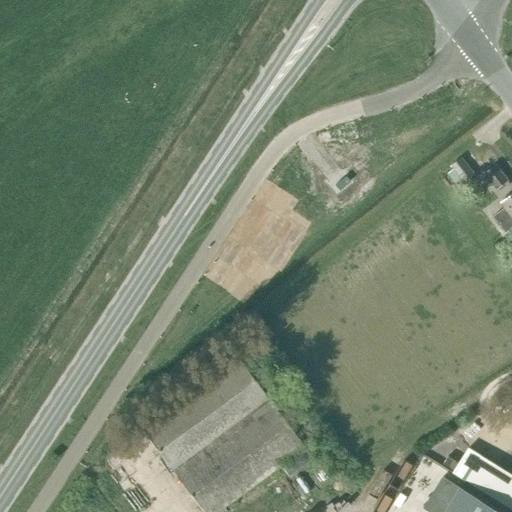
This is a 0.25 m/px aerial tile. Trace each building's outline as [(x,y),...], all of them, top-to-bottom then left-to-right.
[(463,182),(474,174),(461,156),(450,165),(463,182)] [(496,189),(507,180),(495,164),(483,173),(496,189)] [(511,192),(500,201),(504,207),(494,216),(506,231),(511,226),(511,192)] [(311,458),(236,357),(220,369),(216,362),(190,381),(195,387),(140,428),(201,511),(215,511),(223,506),(279,465),(287,476),(311,458)] [(453,474),(510,508),(511,505),(511,473),(469,447),(453,474)] [(442,476),(429,497),(447,508),(460,487),(442,476)] [(501,511),(460,487),(447,508),(444,511),(501,511)]
